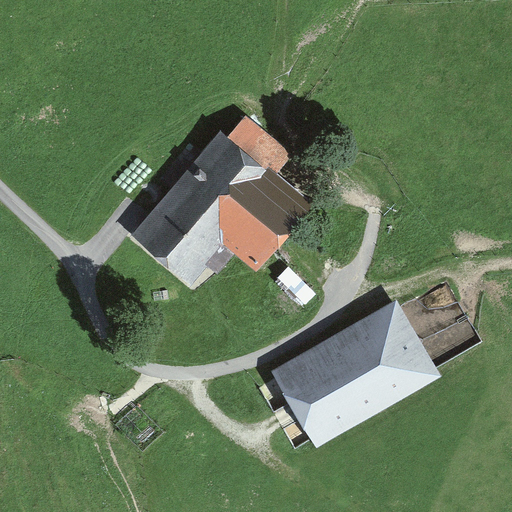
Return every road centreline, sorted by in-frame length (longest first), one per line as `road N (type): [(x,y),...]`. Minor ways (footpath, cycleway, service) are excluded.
road 1 (track): [(336,304),(270,353),(202,371),(151,371),(114,348),(76,268),(0,184)]
road 2 (track): [(173,373),(257,451),(362,511)]
road 3 (track): [(0,330),(25,511)]
road 4 (track): [(336,304),(465,267),(511,263)]
